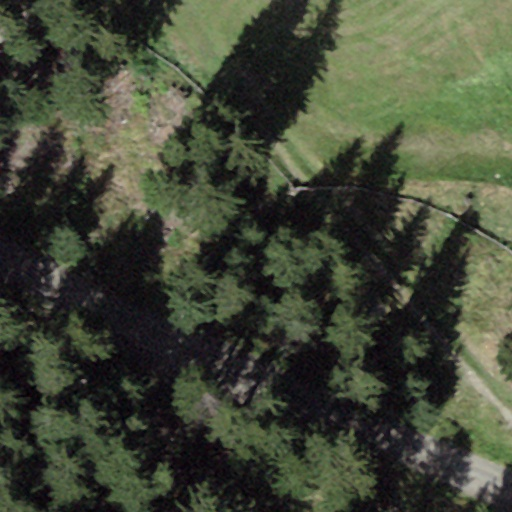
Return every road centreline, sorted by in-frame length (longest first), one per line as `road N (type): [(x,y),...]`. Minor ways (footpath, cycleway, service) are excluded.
road 1 (track): [(511,485),(143,335),(0,262)]
road 2 (track): [(511,412),(472,356),(328,205),(243,90)]
